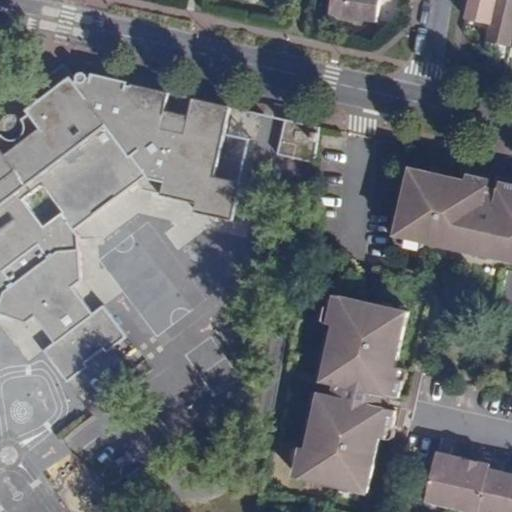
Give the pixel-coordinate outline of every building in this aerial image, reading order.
[(332,0),(330,15),(378,23),(381,0),(332,0)] [(468,0),(466,18),(492,24),(497,0),(468,0)] [(511,0),(497,0),(492,24),(488,40),(506,45),(511,46),(511,0)] [(506,45),(488,40),(484,57),(502,61),(506,45)] [(0,314),(25,324),(35,317),(54,343),(43,351),(68,383),(88,368),(85,364),(104,350),(107,354),(128,337),(105,305),(94,313),(74,288),(83,282),(80,235),(75,230),(137,184),(143,191),(197,203),(195,213),(233,221),(243,183),(216,176),(232,106),(194,97),(190,116),(166,110),(170,92),(92,74),(91,78),(90,78),(89,77),(88,73),(81,72),(79,73),(78,74),(77,76),(77,78),(78,79),(79,80),(76,82),(72,76),(27,110),(30,113),(22,120),(23,122),(24,124),(24,128),(24,130),(22,134),(21,135),(20,136),(18,137),(15,139),(10,139),(8,139),(7,138),(5,137),(3,136),(2,134),(0,135),(0,314)] [(23,122),(22,120),(19,117),(17,116),(14,115),(10,115),(7,115),(5,117),(2,119),(1,122),(0,123),(0,130),(0,131),(2,134),(3,136),(5,137),(7,138),(8,139),(10,139),(15,139),(18,137),(20,136),(21,135),(22,134),(24,130),(24,128),(24,124),(23,122)] [(284,118),(277,155),(314,162),(322,126),(284,118)] [(466,167),(463,179),(468,181),(469,176),(491,181),(493,173),(466,167)] [(397,235),(511,260),(511,184),(503,182),(501,190),(489,187),(491,181),(469,176),(468,181),(463,179),(412,168),(408,185),(412,187),(410,196),(406,196),(397,235)] [(511,177),(504,176),(503,182),(511,184),(511,177)] [(369,494),(382,439),(384,427),(394,430),(397,413),(383,408),(386,396),(400,399),(404,381),(400,379),(402,370),(397,369),(410,313),(394,309),(391,313),(382,311),(383,306),(337,296),(330,325),(336,326),(330,353),(335,355),(332,364),(327,367),(324,382),(339,385),(336,397),(321,394),(317,410),(321,414),(319,423),(315,423),(309,450),(303,449),(296,477),(343,488),(344,484),(353,485),(356,491),(369,494)] [(136,368),(143,377),(152,370),(145,360),(136,368)] [(384,427),(382,439),(390,441),(394,430),(384,427)] [(427,503),(454,509),(465,460),(438,453),(427,503)] [(465,460),(454,509),(468,511),(480,511),(491,469),(491,465),(465,460)] [(56,498),(74,511),(105,511),(118,497),(80,468),(56,498)] [(511,473),(491,469),(480,511),(508,511),(511,498),(511,473)]
